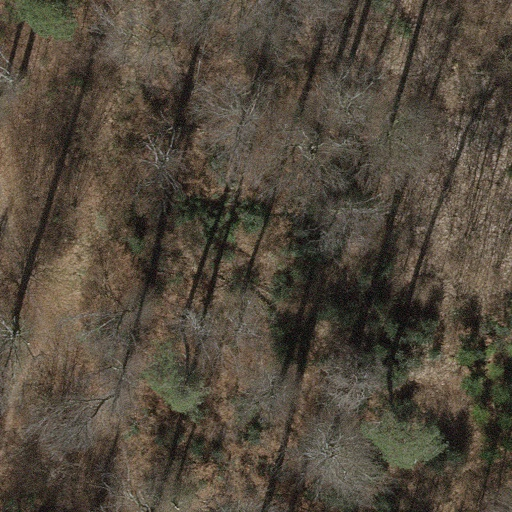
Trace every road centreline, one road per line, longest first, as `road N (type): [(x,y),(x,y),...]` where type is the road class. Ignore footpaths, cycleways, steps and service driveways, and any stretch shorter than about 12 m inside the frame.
road 1 (track): [(138,0),(125,113),(60,340)]
road 2 (track): [(60,340),(124,511)]
road 3 (track): [(0,181),(60,340)]
